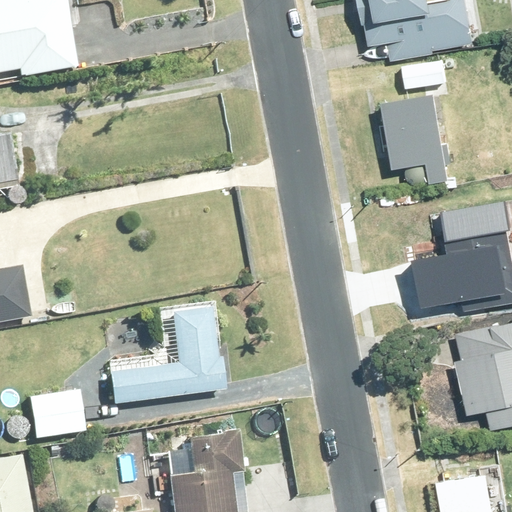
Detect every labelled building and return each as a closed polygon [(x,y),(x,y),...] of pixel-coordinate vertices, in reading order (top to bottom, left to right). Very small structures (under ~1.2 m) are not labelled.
[(0,72),(24,68),(26,78),(76,70),(63,0),(6,0),(0,1),(0,72)] [(356,0),(362,31),(365,30),(369,51),(387,47),(390,64),(435,57),(434,54),(475,47),(466,0),(356,0)] [(443,62),(403,68),(406,91),(447,86),(443,62)] [(443,149),(434,99),(382,108),(393,174),(427,169),(430,188),(448,186),(445,170),(452,169),(448,148),(443,149)] [(0,192),(21,189),(11,138),(0,139),(0,192)] [(436,251),(412,256),(413,262),(390,266),(401,324),(441,318),(443,322),(499,313),(490,267),(481,269),(480,261),(439,267),(436,251)] [(0,324),(33,319),(23,269),(0,272),(0,324)] [(175,316),(181,365),(113,374),(117,407),(229,391),(225,359),(221,360),(215,310),(175,316)] [(462,365),(455,367),(467,420),(487,416),(491,434),(511,430),(511,329),(500,332),(499,328),(456,339),(462,365)] [(81,391),(31,399),(36,440),(87,432),(81,391)] [(248,511),(244,475),(245,475),(240,433),(189,440),(194,477),(170,480),(174,511),(248,511)] [(144,438),(128,439),(130,455),(146,453),(144,438)] [(0,511),(33,511),(23,458),(0,462),(0,511)] [(493,511),(488,479),(437,488),(440,511),(493,511)]
